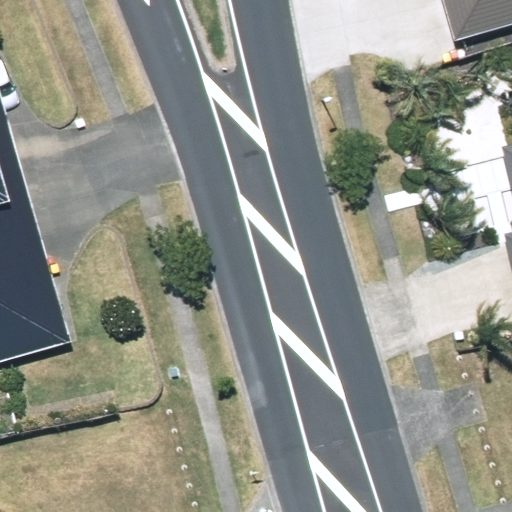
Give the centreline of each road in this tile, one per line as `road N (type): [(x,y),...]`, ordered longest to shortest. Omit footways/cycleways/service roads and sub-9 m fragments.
road 1 (tertiary): [(321,436),(244,161)]
road 2 (tertiary): [(244,161),(191,102),(150,0)]
road 3 (tertiary): [(252,0),(264,79),(244,161)]
